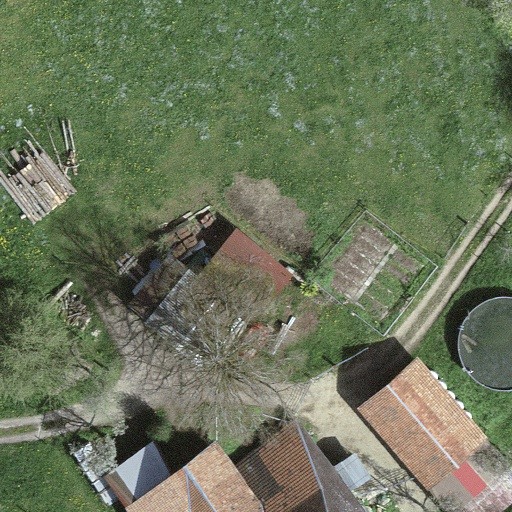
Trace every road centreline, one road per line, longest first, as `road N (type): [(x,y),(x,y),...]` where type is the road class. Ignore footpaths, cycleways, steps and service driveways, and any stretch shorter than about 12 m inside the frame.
road 1 (track): [(328,397),(222,386),(0,433)]
road 2 (track): [(328,397),(367,377),(511,192)]
